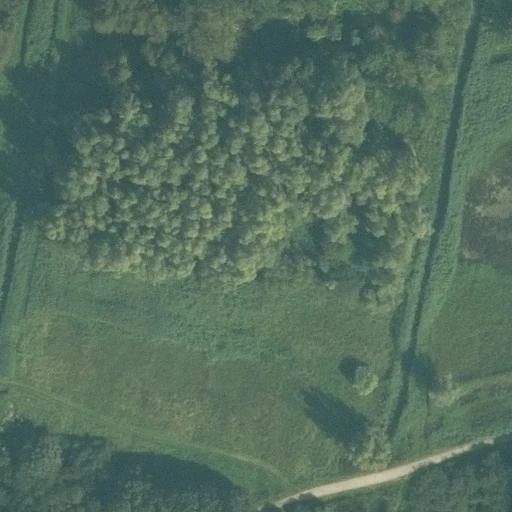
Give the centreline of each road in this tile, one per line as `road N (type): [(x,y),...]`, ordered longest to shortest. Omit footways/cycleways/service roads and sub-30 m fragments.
road 1 (track): [(2,384),(260,471),(300,497)]
road 2 (track): [(265,511),(511,436)]
road 3 (track): [(39,0),(0,214)]
